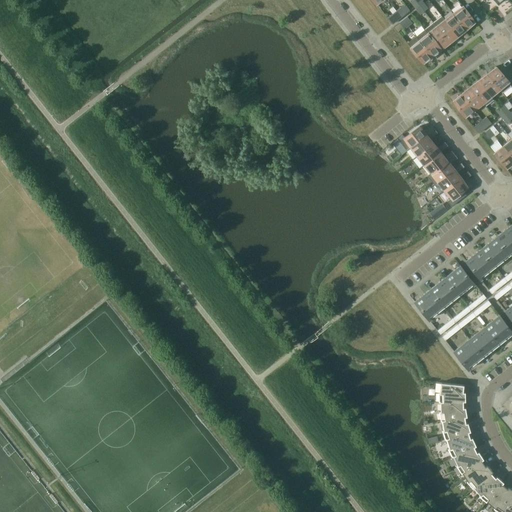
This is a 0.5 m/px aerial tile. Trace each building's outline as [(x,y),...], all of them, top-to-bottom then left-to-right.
[(428,7),(423,1),(419,4),(424,10),(428,7)] [(420,13),(424,10),(419,4),(415,7),(420,13)] [(453,12),(466,28),(474,21),(462,6),(453,12)] [(396,10),(401,16),(405,13),(400,7),(396,10)] [(401,16),(396,10),(392,13),(397,19),(401,16)] [(453,12),(445,19),(457,35),(466,28),(453,12)] [(457,35),(445,19),(442,15),(433,22),(436,26),(449,42),(457,35)] [(407,16),(403,19),(408,25),(412,22),(407,16)] [(404,28),(408,25),(403,19),(399,22),(404,28)] [(449,42),(436,26),(433,22),(425,29),(428,33),(440,48),(449,42)] [(440,48),(428,33),(425,29),(416,35),(432,55),(440,48)] [(423,62),(432,55),(416,35),(407,42),(423,62)] [(511,85),(508,81),(496,66),(487,73),(499,88),(502,92),(511,85)] [(478,79),(491,95),(499,88),(487,73),(478,79)] [(470,86),(482,102),(491,95),(478,79),(470,86)] [(462,93),(474,108),(482,102),(470,86),(462,93)] [(465,115),(474,108),(462,93),(453,100),(465,115)] [(504,104),(500,107),(505,113),(509,110),(504,104)] [(496,110),(500,115),(501,116),(505,113),(500,107),(496,110)] [(510,119),(505,113),(501,116),(506,122),(510,119)] [(482,119),(487,125),(491,122),(486,116),(482,119)] [(483,129),(487,125),(482,119),(478,122),(483,129)] [(407,150),(411,147),(434,128),(431,124),(424,130),(420,125),(400,141),(407,150)] [(489,128),(494,134),(498,131),(493,125),(489,128)] [(418,155),(433,143),(430,138),(437,132),(434,128),(411,147),(418,155)] [(489,128),(485,131),(490,137),(494,134),(489,128)] [(511,139),(511,138),(503,145),(511,156),(511,139)] [(424,164),(440,151),(448,145),(445,141),(437,147),(433,143),(418,155),(424,164)] [(506,167),(511,162),(511,156),(503,145),(494,152),(506,167)] [(431,172),(455,153),(452,150),(444,156),(440,151),(424,164),(431,172)] [(438,180),(453,168),(450,163),(458,157),(455,153),(431,172),(427,175),(434,184),(438,180)] [(461,162),(453,168),(438,180),(444,189),(460,177),(456,172),(464,166),(461,162)] [(463,180),(471,174),(468,170),(460,177),(444,189),(451,197),(451,198),(462,189),(467,185),(463,180)] [(447,200),(451,206),(466,194),(462,189),(451,198),(451,197),(447,200)] [(510,254),(511,252),(511,224),(496,236),(510,254)] [(510,254),(496,236),(481,248),(495,266),(510,254)] [(495,266),(481,248),(466,260),(480,278),(495,266)] [(474,282),(460,264),(445,277),(459,294),(474,282)] [(459,294),(445,277),(430,289),(444,307),(459,294)] [(444,307),(430,289),(414,301),(429,319),(444,307)] [(511,333),(511,329),(500,314),(484,326),(498,344),(511,333)] [(498,344),(484,326),(469,338),(483,356),(498,344)] [(483,356),(469,338),(454,350),(468,368),(483,356)] [(440,401),(463,401),(465,401),(465,391),(463,391),(464,384),(441,382),(440,392),(438,392),(439,401),(440,401)] [(442,420),(465,416),(467,416),(465,407),(463,407),(463,401),(440,401),(440,411),(439,411),(441,420),(442,420)] [(465,416),(442,420),(444,429),(442,430),(445,439),(446,438),(468,432),(471,431),(468,422),(466,423),(465,416)] [(468,432),(446,438),(449,447),(448,448),(452,456),(453,456),(474,446),(476,445),(472,437),(470,438),(468,432)] [(474,446),(453,456),(457,465),(456,465),(461,473),(462,472),(482,460),(484,459),(479,451),(477,452),(474,446)] [(474,487),(491,472),(493,471),(487,464),(485,465),(482,460),(462,472),(468,480),(467,481),(473,488),(474,487)] [(486,502),(487,501),(502,483),(504,482),(497,476),(495,477),(491,472),(474,487),(480,495),(479,495),(486,502)] [(502,511),(511,496),(511,488),(508,486),(507,488),(502,483),(487,501),(494,507),(494,508),(499,511),(502,511)] [(511,511),(511,496),(502,511),(511,511)]
